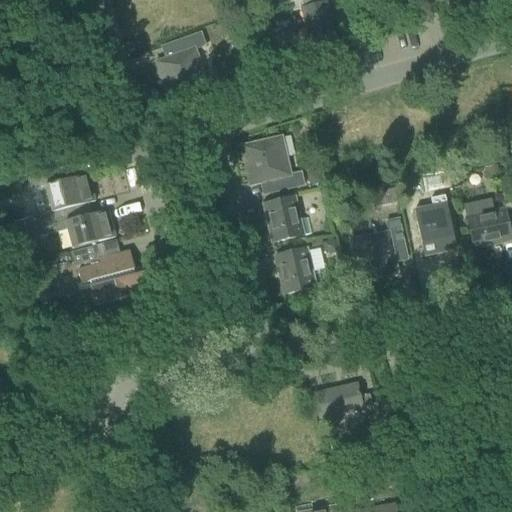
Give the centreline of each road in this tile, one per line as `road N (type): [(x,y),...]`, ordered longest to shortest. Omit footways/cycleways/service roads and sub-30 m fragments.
road 1 (residential): [(266,352),(511,300)]
road 2 (residential): [(216,129),(266,352)]
road 3 (residential): [(192,367),(138,152)]
road 4 (residential): [(138,511),(112,389),(192,367)]
road 5 (residential): [(216,129),(371,79)]
road 6 (residential): [(138,152),(96,0)]
